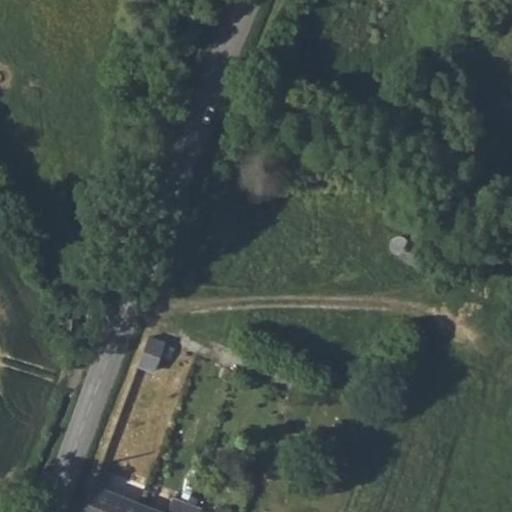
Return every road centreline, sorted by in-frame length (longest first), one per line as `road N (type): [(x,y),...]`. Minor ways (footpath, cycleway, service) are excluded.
road 1 (tertiary): [(247,0),(53,511)]
road 2 (track): [(133,302),(170,323),(404,302),(448,334),(511,401)]
